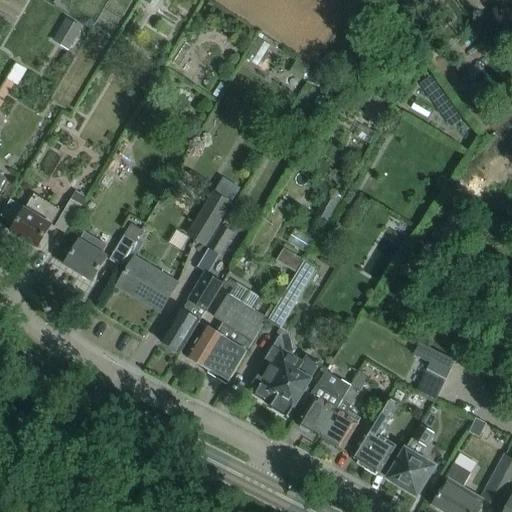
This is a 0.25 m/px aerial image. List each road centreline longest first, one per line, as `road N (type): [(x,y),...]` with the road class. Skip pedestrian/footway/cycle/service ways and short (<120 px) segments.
road 1 (residential): [(0,303),(60,350),(271,457)]
road 2 (secondary): [(259,485),(0,355)]
